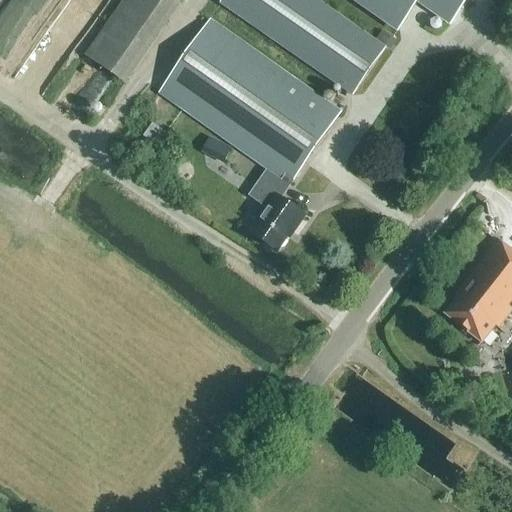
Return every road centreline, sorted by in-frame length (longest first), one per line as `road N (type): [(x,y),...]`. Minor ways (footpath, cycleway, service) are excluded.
road 1 (unclassified): [(511,120),(209,511)]
road 2 (track): [(347,331),(0,94)]
road 3 (track): [(340,340),(511,465)]
